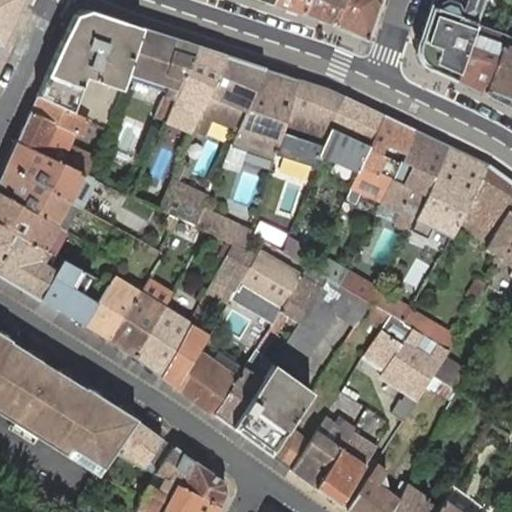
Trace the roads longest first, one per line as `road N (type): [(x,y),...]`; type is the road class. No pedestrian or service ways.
road 1 (residential): [(0,302),(257,472)]
road 2 (tertiary): [(144,0),(373,82)]
road 3 (tertiary): [(373,82),(511,152)]
road 4 (residential): [(54,0),(0,124)]
